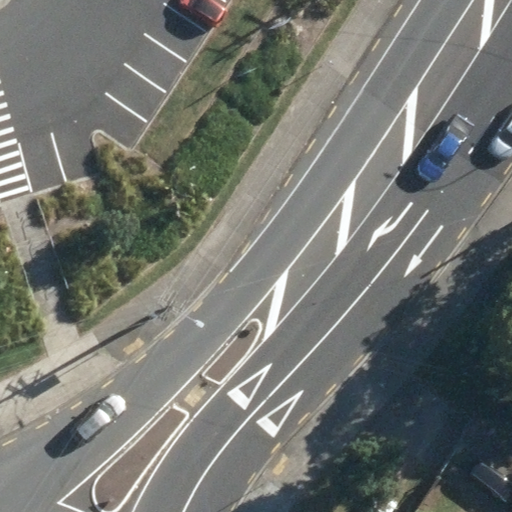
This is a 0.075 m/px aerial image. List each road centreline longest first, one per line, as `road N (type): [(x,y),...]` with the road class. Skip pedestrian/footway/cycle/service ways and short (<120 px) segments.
road 1 (secondary): [(0,503),(169,370),(232,304),(359,199)]
road 2 (secondary): [(359,199),(301,363),(238,431),(186,511)]
road 3 (secondary): [(359,199),(494,0)]
